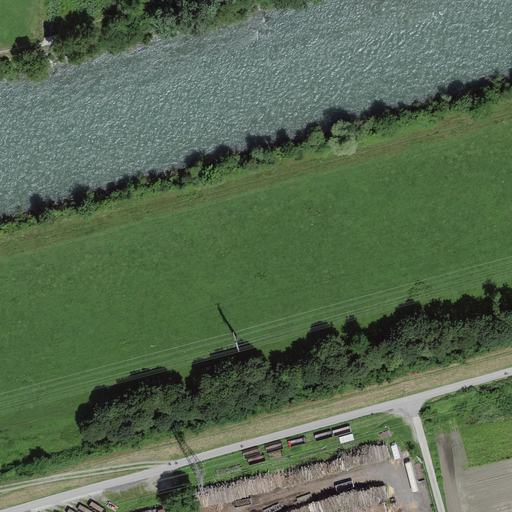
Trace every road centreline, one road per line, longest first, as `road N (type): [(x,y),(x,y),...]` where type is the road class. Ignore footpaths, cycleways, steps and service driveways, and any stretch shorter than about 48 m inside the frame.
road 1 (track): [(511,368),(2,511)]
road 2 (track): [(167,467),(0,488)]
